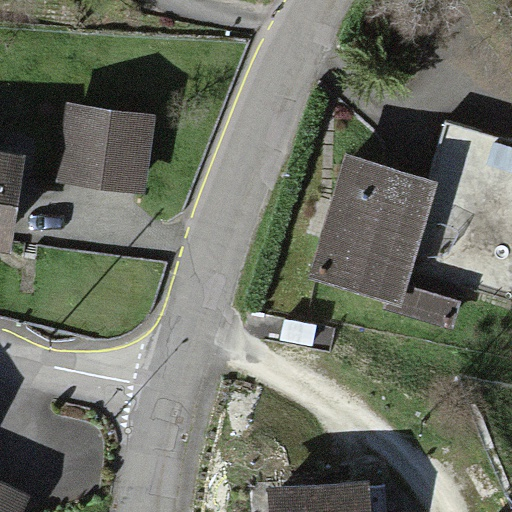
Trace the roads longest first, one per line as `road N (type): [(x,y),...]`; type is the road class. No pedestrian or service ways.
road 1 (tertiary): [(173,390),(248,160),(320,0)]
road 2 (residential): [(173,390),(0,352)]
road 3 (tertiary): [(144,511),(173,390)]
